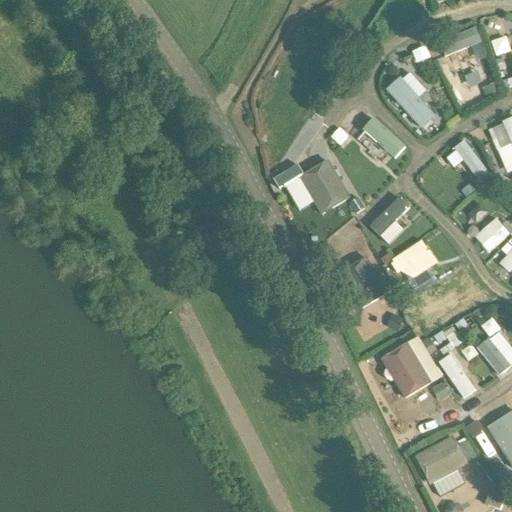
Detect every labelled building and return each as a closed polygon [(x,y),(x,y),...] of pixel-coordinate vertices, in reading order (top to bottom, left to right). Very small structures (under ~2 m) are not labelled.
[(476,28),(433,47),(459,103),(489,89),(479,66),(491,60),(476,28)] [(496,56),(511,52),(507,37),(492,41),(496,56)] [(410,72),(387,93),(423,131),(438,117),(421,99),(428,92),(410,72)] [(371,152),(378,145),(396,161),(408,148),(376,119),(357,140),(371,152)] [(505,172),(511,169),(511,120),(492,126),(505,172)] [(440,170),(461,196),(480,181),(459,155),(440,170)] [(316,204),(320,213),(350,199),(334,162),(285,183),(297,212),(316,204)] [(369,226),(385,243),(417,213),(401,196),(369,226)] [(469,211),(477,227),(503,214),(495,198),(469,211)] [(511,245),(511,246),(497,263),(511,276),(511,221),(500,235),(511,245)] [(395,256),(406,280),(437,266),(426,242),(395,256)] [(347,272),(368,306),(389,294),(368,259),(347,272)] [(414,299),(425,319),(469,294),(458,274),(414,299)] [(501,375),(511,366),(511,346),(491,319),(481,327),(491,340),(480,348),(501,375)] [(401,399),(441,384),(424,339),(384,354),(401,399)] [(465,401),(479,391),(452,354),(438,364),(465,401)] [(511,413),(490,427),(511,464),(511,413)] [(417,455),(438,496),(476,477),(455,436),(417,455)] [(487,503),(500,509),(507,492),(493,487),(487,503)]
